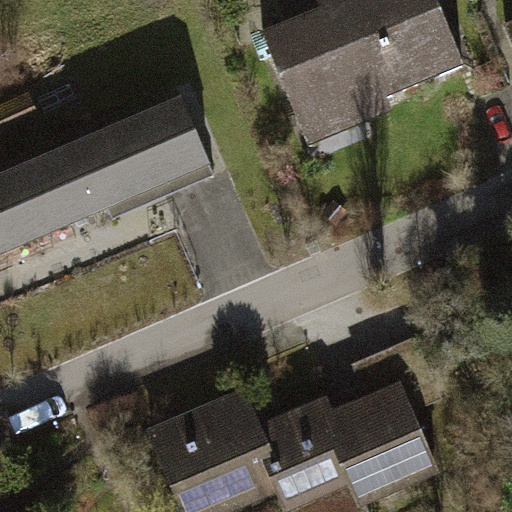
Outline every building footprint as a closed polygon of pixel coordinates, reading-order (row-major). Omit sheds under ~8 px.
[(265,36),(306,133),(450,73),(419,0),(318,0),(324,12),(265,36)] [(183,101),(0,179),(0,254),(0,255),(210,165),(183,101)] [(30,102),(1,111),(7,132),(36,122),(30,102)] [(329,399),(259,429),(280,477),(276,478),(290,511),(368,511),(365,504),(439,472),(413,410),(440,398),(416,342),(358,367),(371,399),(342,411),(336,414),(329,399)] [(187,511),(197,511),(276,478),(280,477),(259,429),(257,424),(244,395),(154,434),(187,511)]
